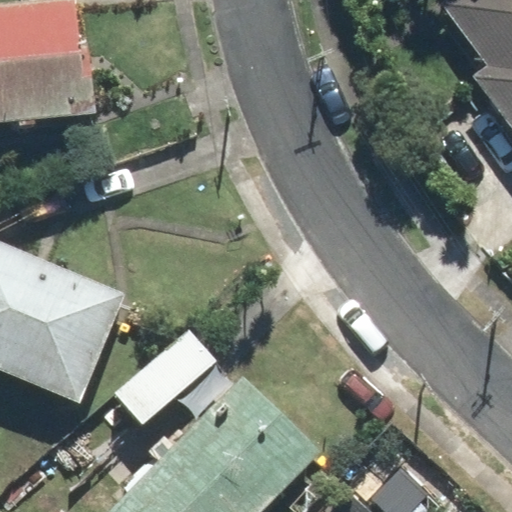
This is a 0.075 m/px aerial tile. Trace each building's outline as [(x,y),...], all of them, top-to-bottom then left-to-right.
[(511,0),(445,0),(434,8),(482,74),(467,85),(511,146),(511,0)] [(78,4),(0,10),(0,135),(88,128),(78,4)] [(122,302),(0,248),(0,381),(73,413),(122,302)] [(264,511),(315,457),(232,381),(112,511),(264,511)] [(376,511),(365,502),(356,511),(376,511)]
